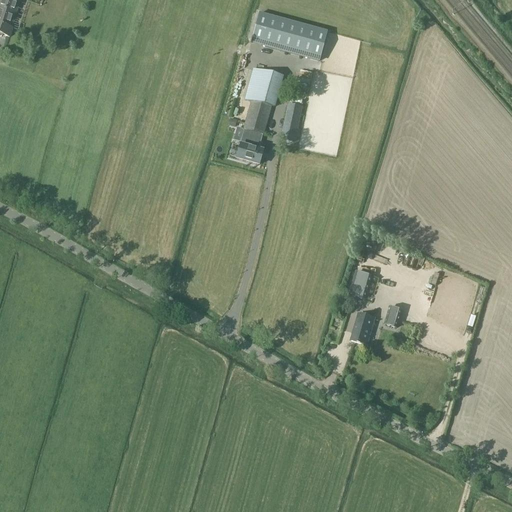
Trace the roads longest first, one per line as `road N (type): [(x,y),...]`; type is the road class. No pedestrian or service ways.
road 1 (unclassified): [(511,485),(0,208)]
road 2 (unknown): [(230,336),(295,72),(294,64),(255,56)]
